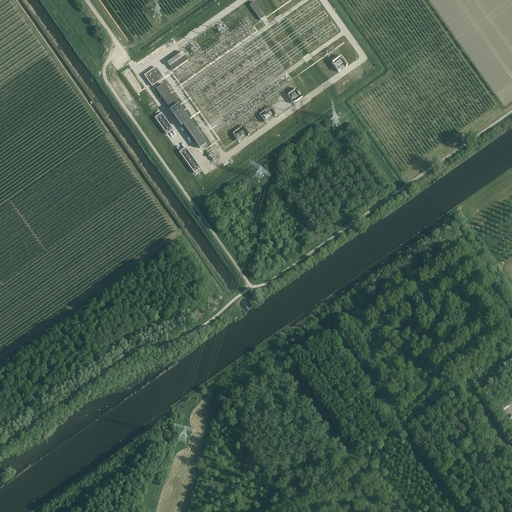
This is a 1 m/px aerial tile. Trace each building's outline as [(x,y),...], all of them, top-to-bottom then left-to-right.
[(255,2),(250,5),(260,20),(265,17),(255,2)] [(214,30),(217,34),(223,29),(220,25),(214,30)] [(194,45),(188,49),(191,54),(197,50),(194,45)] [(182,52),(167,63),(173,71),(188,61),(182,52)] [(156,68),(144,76),(151,87),(164,78),(156,68)] [(309,92),(315,88),(309,80),(304,83),(309,92)] [(206,145),(179,105),(170,111),(181,127),(183,125),(200,149),(206,145)] [(262,116),(264,119),(271,115),(268,111),(262,116)] [(161,114),(155,118),(166,135),(173,131),(161,114)] [(231,132),(234,140),(246,135),(242,127),(231,132)] [(186,148),(179,152),(194,173),(201,169),(186,148)]
